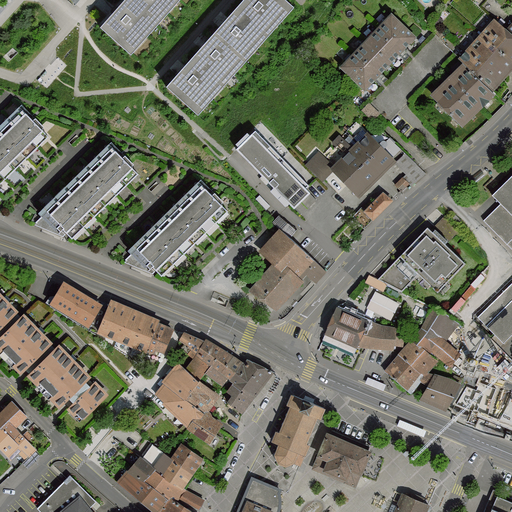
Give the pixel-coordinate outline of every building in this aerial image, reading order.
[(126,0),(103,26),(134,54),(182,0),(126,0)] [(287,0),(246,0),(169,87),(201,116),(297,8),(287,0)] [(416,37),(392,15),(342,68),(365,90),(416,37)] [(464,64),(494,93),(511,72),(511,28),(509,32),(498,21),(460,61),(464,64)] [(494,93),(464,64),(432,96),(464,129),(497,96),(494,93)] [(380,114),(369,103),(362,110),(373,121),(380,114)] [(23,110),(0,133),(0,185),(49,137),(23,110)] [(307,183),(255,130),(234,150),(287,204),(307,183)] [(369,134),(359,144),(384,168),(393,158),(379,145),(369,134)] [(354,149),(340,136),(333,143),(337,147),(347,156),(354,149)] [(383,141),(379,145),(393,158),(401,149),(390,138),(386,142),(383,141)] [(335,168),(333,170),(357,195),(384,168),(359,144),(354,149),(347,156),(335,168)] [(347,156),(337,147),(327,156),(330,159),(328,161),(335,168),(347,156)] [(113,148),(47,212),(73,239),(84,228),(95,217),(106,206),(117,196),(128,185),(139,175),(122,158),(113,148)] [(403,178),(410,184),(412,187),(426,174),(406,155),(395,164),(407,175),(403,178)] [(327,163),(319,156),(310,165),(318,172),(327,163)] [(511,176),(493,196),(503,206),(486,222),(511,248),(511,176)] [(403,178),(395,186),(401,192),(410,184),(403,178)] [(137,249),(162,276),(228,212),(203,185),(137,249)] [(384,193),(364,213),(374,222),(393,202),(384,193)] [(419,275),(439,295),(467,265),(428,228),(400,257),(419,275)] [(280,229),(260,251),(274,264),(283,272),(288,266),(304,280),(308,275),(317,284),(328,272),(280,229)] [(419,275),(400,257),(379,280),(403,292),(419,275)] [(274,264),(250,291),(278,312),(306,282),(304,280),(288,266),(283,272),(274,264)] [(102,305),(64,281),(50,304),(88,328),(102,305)] [(511,284),(479,317),(504,344),(505,345),(511,337),(511,284)] [(3,298),(0,301),(0,329),(17,313),(3,298)] [(131,313),(111,305),(99,332),(109,336),(120,340),(131,313)] [(418,335),(414,342),(420,346),(430,333),(444,311),(434,306),(423,328),(418,335)] [(338,307),(323,340),(356,355),(359,349),(371,321),(338,307)] [(420,346),(432,354),(433,352),(452,368),(463,355),(448,341),(461,324),(444,311),(430,333),(420,346)] [(158,325),(131,313),(120,340),(131,345),(147,351),(158,325)] [(23,372),(51,344),(23,316),(0,338),(0,349),(9,358),(23,372)] [(384,326),(371,321),(359,349),(395,351),(396,346),(405,348),(406,341),(407,334),(408,330),(384,326)] [(171,330),(158,325),(147,351),(160,357),(171,330)] [(197,354),(212,365),(222,372),(232,359),(224,353),(206,343),(185,333),(181,341),(186,345),(195,352),(197,354)] [(127,356),(131,345),(120,340),(109,336),(107,342),(127,356)] [(405,348),(386,372),(409,392),(424,374),(426,376),(431,374),(440,362),(432,354),(420,346),(414,342),(410,343),(405,348)] [(195,352),(186,345),(183,349),(191,356),(195,352)] [(74,362),(58,346),(30,374),(61,406),(70,397),(87,381),(90,378),(74,362)] [(212,365),(197,354),(185,369),(199,382),(205,373),(212,365)] [(242,366),(232,359),(222,372),(229,378),(231,379),(242,366)] [(245,368),(242,366),(231,379),(235,382),(254,396),(255,396),(273,372),(249,360),(245,368)] [(185,399),(199,382),(185,369),(181,365),(166,384),(185,399)] [(222,386),(229,378),(222,372),(212,365),(205,373),(222,386)] [(436,375),(431,374),(426,376),(424,374),(409,392),(413,395),(423,383),(429,386),(436,375)] [(436,375),(429,386),(421,400),(449,411),(464,385),(436,375)] [(87,381),(70,397),(75,402),(92,386),(87,381)] [(185,399),(203,414),(206,411),(218,396),(199,382),(185,399)] [(254,396),(235,382),(228,391),(235,395),(229,403),(241,413),(254,396)] [(106,396),(94,383),(92,386),(75,402),(70,408),(76,415),(78,413),(84,418),(106,396)] [(203,414),(185,399),(166,384),(157,395),(189,427),(196,415),(201,418),(203,414)] [(327,410),(293,396),(289,407),(292,408),(281,435),(278,433),(274,443),(280,446),(277,457),(280,465),(287,468),(295,465),(300,455),(305,457),(307,458),(312,447),(309,446),(320,420),(323,421),(327,410)] [(27,416),(14,402),(5,410),(0,415),(0,425),(14,439),(20,433),(16,427),(27,416)] [(210,413),(206,411),(203,414),(201,418),(196,415),(189,427),(209,442),(218,428),(209,422),(211,419),(211,416),(210,413)] [(23,436),(20,433),(14,439),(0,425),(0,445),(11,459),(22,448),(30,456),(36,450),(28,441),(23,436)] [(27,431),(23,436),(28,441),(33,437),(27,431)] [(374,454),(329,435),(314,470),(356,488),(361,476),(364,477),(374,454)] [(172,458),(192,473),(203,458),(183,444),(172,458)] [(174,484),(182,488),(192,473),(172,458),(154,445),(143,459),(147,464),(154,469),(174,484)] [(41,455),(36,450),(30,456),(23,463),(29,468),(41,455)] [(130,471),(144,481),(154,469),(147,464),(143,459),(141,457),(130,471)] [(174,484),(154,469),(144,481),(150,485),(169,498),(172,501),(182,488),(174,484)] [(130,471),(119,483),(133,494),(135,494),(145,503),(151,496),(145,492),(150,485),(144,481),(130,471)] [(41,511),(93,511),(90,508),(97,502),(71,475),(37,508),(41,511)] [(283,490),(253,478),(238,511),(281,511),(283,506),(281,494),(283,490)] [(154,511),(159,511),(169,498),(150,485),(145,492),(151,496),(145,503),(154,511)] [(203,499),(188,491),(184,497),(200,505),(203,499)] [(430,511),(433,506),(404,495),(396,511),(430,511)] [(511,511),(511,501),(498,496),(490,511),(511,511)] [(188,511),(172,501),(169,498),(159,511),(188,511)]
